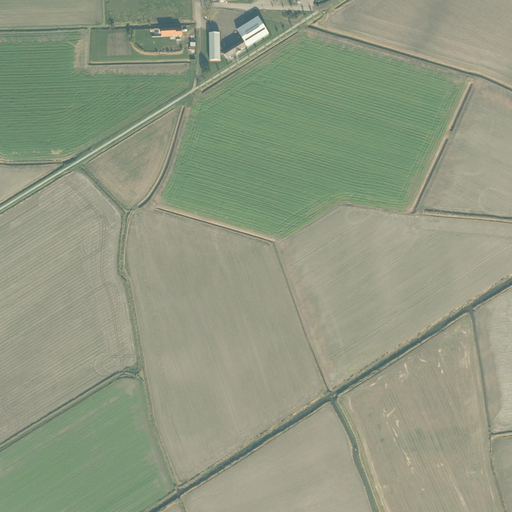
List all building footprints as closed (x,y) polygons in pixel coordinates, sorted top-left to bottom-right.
[(237,31),(243,41),(247,47),(248,48),(269,35),(258,18),(237,31)] [(266,26),(268,30),(271,28),(273,33),(277,31),(272,20),(266,22),(267,25),(266,26)] [(162,37),(182,36),(182,29),(162,30),(162,37)] [(210,62),(221,61),(220,34),(209,34),(210,62)] [(184,37),(185,47),(190,46),(190,50),(196,50),(196,43),(191,43),(191,37),(184,37)] [(236,54),(236,55),(237,55),(241,52),(240,51),(247,47),(243,41),(223,54),(226,59),(230,57),(236,54)]
